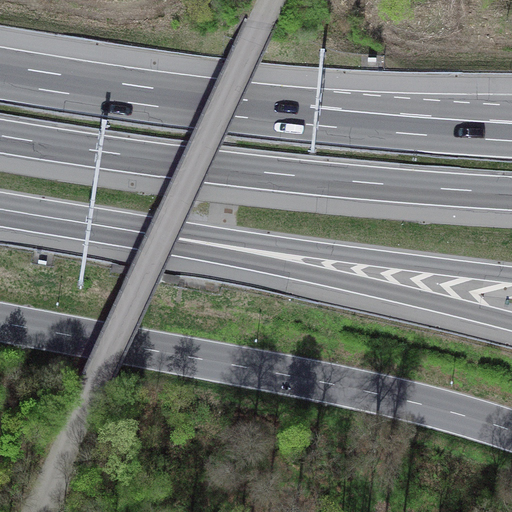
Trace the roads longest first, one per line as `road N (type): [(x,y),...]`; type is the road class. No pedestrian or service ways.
road 1 (track): [(270,0),(34,511)]
road 2 (motorway): [(0,210),(511,322)]
road 3 (primary): [(511,430),(371,392),(0,322)]
road 4 (motorway): [(0,207),(511,274)]
road 5 (motorway): [(511,131),(307,115),(0,73)]
road 6 (motorway): [(0,135),(299,176),(511,192)]
